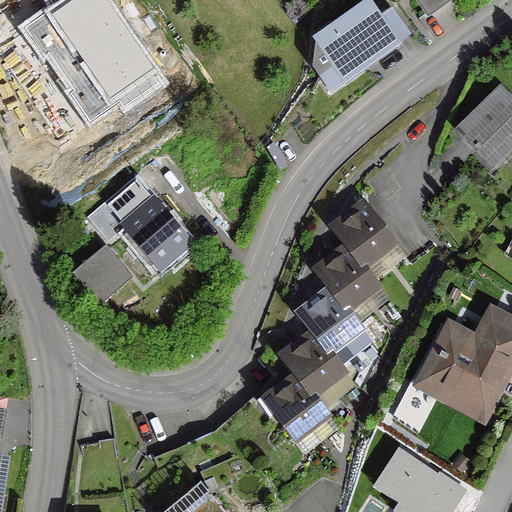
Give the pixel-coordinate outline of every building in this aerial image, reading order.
[(151,67),(105,0),(73,0),(55,13),(110,95),(151,67)] [(319,49),(342,81),(395,44),(366,3),(330,29),(333,34),(332,40),(319,49)] [(475,152),(490,167),(511,145),(511,103),(503,94),(480,117),(475,112),(455,132),(475,152)] [(187,243),(163,215),(131,179),(112,195),(131,219),(121,227),(157,269),(187,243)] [(331,229),(345,248),(360,268),(392,243),(362,205),(331,229)] [(97,304),(128,278),(103,249),(101,251),(97,247),(89,253),(93,258),(73,275),(97,304)] [(314,272),(328,291),(344,311),(375,287),(360,268),(345,248),(314,272)] [(297,315),(311,334),(327,354),(358,330),(344,311),(328,291),(297,315)] [(488,407),(496,393),(511,362),(511,322),(489,311),(473,341),(447,327),(416,386),(447,402),(453,389),(488,407)] [(280,358),(295,377),(310,397),(341,373),(327,354),(311,334),(280,358)] [(310,397),(295,377),(263,402),(292,440),(325,416),(310,397)] [(450,511),(464,490),(400,449),(376,486),(402,502),(396,510),(398,511),(450,511)] [(221,511),(209,497),(190,511),(221,511)]
